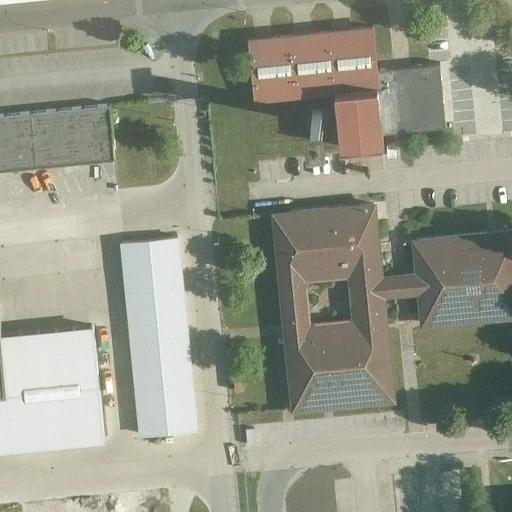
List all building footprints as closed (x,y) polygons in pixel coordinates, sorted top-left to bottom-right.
[(374,26),(251,38),(257,97),(336,90),(337,92),(343,147),(384,143),(383,141),(382,141),(381,132),(447,125),(441,63),(376,69),(374,26)] [(0,171),(116,160),(111,104),(0,114),(0,171)] [(511,231),(414,240),(417,273),(385,276),(378,203),(273,212),(292,415),(397,405),(387,298),(419,295),(422,327),(511,318),(511,231)] [(122,242),(141,435),(197,429),(178,236),(122,242)] [(0,448),(105,438),(93,326),(3,335),(0,307),(0,306),(0,448)]
